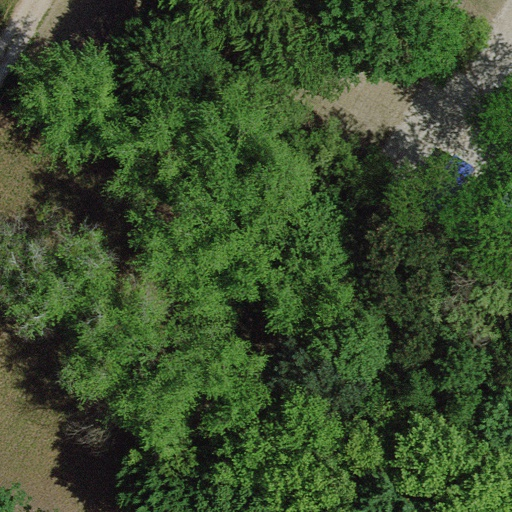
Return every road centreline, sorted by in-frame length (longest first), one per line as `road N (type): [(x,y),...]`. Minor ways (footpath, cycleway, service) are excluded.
road 1 (track): [(202,511),(337,280),(468,100),(511,14)]
road 2 (track): [(298,86),(496,198)]
